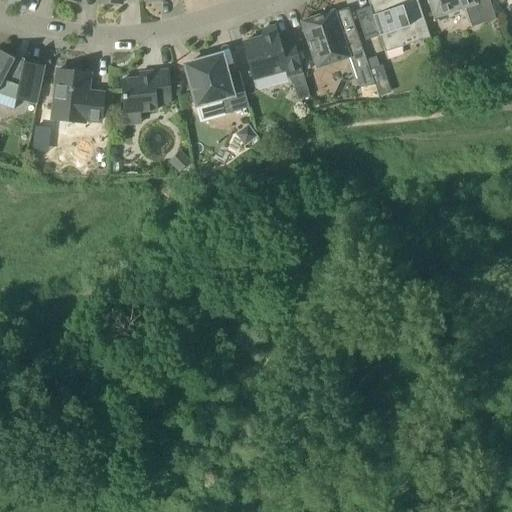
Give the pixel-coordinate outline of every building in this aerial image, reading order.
[(367,0),(385,53),(430,38),(417,0),(367,0)] [(426,0),(428,4),(431,6),(435,18),(465,8),(471,28),(496,20),(489,0),(426,0)] [(363,52),(355,27),(344,31),(340,29),(334,11),(301,22),(317,69),(350,58),(350,57),(349,56),(363,52)] [(279,42),(276,33),(274,27),(262,30),(261,31),(262,37),(243,43),(253,80),(286,71),(288,77),(303,73),(293,38),(279,42)] [(16,100),(37,104),(45,67),(23,62),(15,59),(0,50),(0,105),(14,111),(16,100)] [(225,115),(249,108),(239,71),(227,74),(221,55),(185,65),(197,106),(220,99),(225,115)] [(381,66),(370,70),(375,85),(387,81),(381,66)] [(84,119),(101,121),(104,95),(87,93),(89,73),(58,70),(53,120),(83,123),(84,119)] [(156,106),(171,104),(168,70),(140,73),(140,79),(121,81),(126,126),(141,125),(139,112),(157,110),(156,106)] [(370,70),(369,71),(356,75),(360,88),(375,85),(370,70)] [(247,126),(236,135),(245,146),(256,137),(247,126)] [(179,152),(168,163),(177,173),(189,162),(179,152)]
